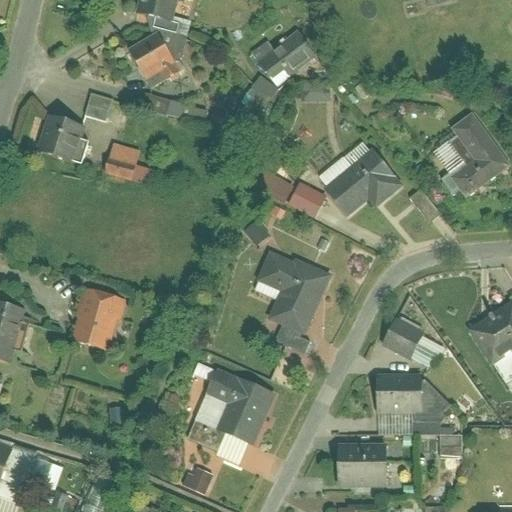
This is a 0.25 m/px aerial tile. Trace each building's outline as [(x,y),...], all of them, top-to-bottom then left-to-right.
[(181,0),(143,0),(139,15),(175,24),(181,0)] [(271,41),(255,53),(280,86),(320,57),(303,34),(279,52),(271,41)] [(162,36),(132,52),(148,83),(166,74),(170,82),(183,75),(162,36)] [(256,104),(268,109),(277,86),(252,77),(234,122),(247,127),(256,104)] [(328,103),(328,93),(301,93),(302,103),(328,103)] [(83,117),(106,124),(113,102),(90,95),(83,117)] [(511,166),(511,164),(477,114),(456,128),(461,135),(453,141),(469,164),(454,175),(469,197),(511,166)] [(28,154),(78,168),(85,143),(79,141),(83,129),(39,117),(28,154)] [(134,167),(138,153),(110,144),(101,175),(151,191),(156,174),(134,167)] [(407,188),(376,150),(329,186),(354,217),(375,201),(381,208),(407,188)] [(284,206),(292,187),(261,174),(253,193),(284,206)] [(329,196),(303,185),(293,208),(318,219),(329,196)] [(333,277),(272,253),(260,282),(285,292),(273,321),(310,336),(333,277)] [(127,300),(88,289),(74,340),(112,351),(127,300)] [(0,361),(13,364),(26,309),(0,302),(0,361)] [(511,304),(472,330),(495,365),(511,354),(511,304)] [(429,333),(402,318),(387,345),(414,359),(429,333)] [(507,384),(511,381),(511,354),(495,365),(507,384)] [(277,391),(220,369),(210,394),(232,403),(222,430),(227,432),(256,444),(277,391)] [(426,377),(381,376),(380,413),(425,414),(426,377)] [(199,421),(191,440),(220,451),(227,432),(222,430),(199,421)] [(438,461),(461,461),(461,437),(438,437),(438,461)] [(0,492),(15,447),(0,441),(0,492)] [(389,445),(342,444),(341,487),(388,488),(389,445)] [(27,481),(56,491),(63,470),(34,460),(27,481)] [(195,468),(187,487),(206,495),(214,475),(195,468)]
